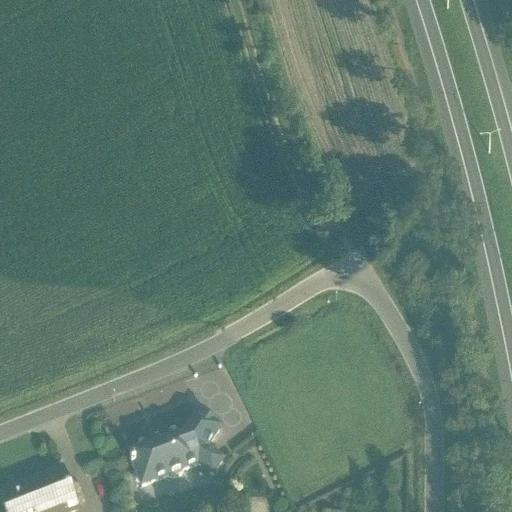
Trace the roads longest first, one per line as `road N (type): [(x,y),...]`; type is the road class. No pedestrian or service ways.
road 1 (residential): [(431,511),(435,458),(425,382),(393,321),(353,283),(329,281),(198,353),(0,433)]
road 2 (secondary): [(419,0),(464,154),(511,384)]
road 3 (track): [(353,283),(240,0)]
road 4 (secondary): [(511,171),(459,0)]
